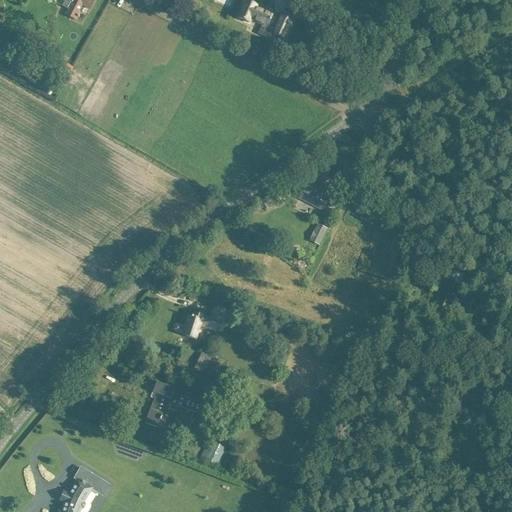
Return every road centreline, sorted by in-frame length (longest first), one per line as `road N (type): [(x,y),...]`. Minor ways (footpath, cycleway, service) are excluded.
road 1 (tertiary): [(0,445),(147,271),(385,95)]
road 2 (unclassified): [(511,275),(350,188),(385,95)]
road 3 (track): [(511,33),(430,80),(385,95)]
